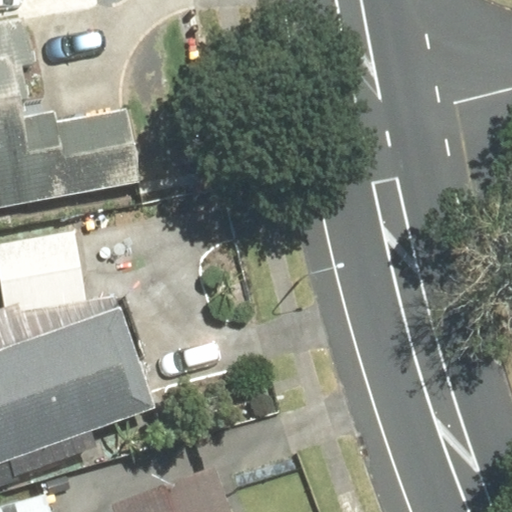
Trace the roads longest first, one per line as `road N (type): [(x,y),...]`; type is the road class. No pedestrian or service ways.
road 1 (secondary): [(503,511),(467,434),(379,111)]
road 2 (residential): [(379,111),(511,78)]
